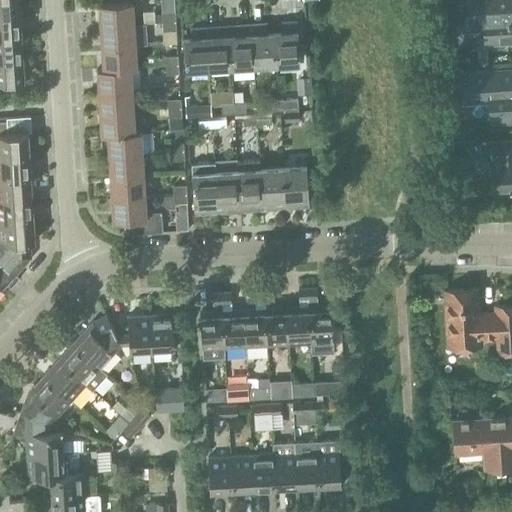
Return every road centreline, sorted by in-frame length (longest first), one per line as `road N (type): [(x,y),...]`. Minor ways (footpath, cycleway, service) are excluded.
road 1 (residential): [(77,275),(202,258),(511,246)]
road 2 (residential): [(55,104),(77,275)]
